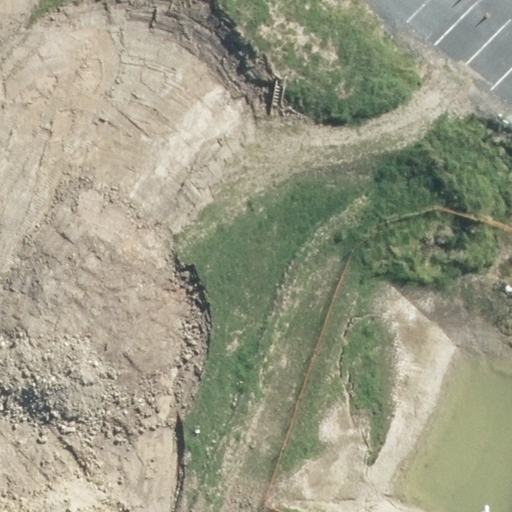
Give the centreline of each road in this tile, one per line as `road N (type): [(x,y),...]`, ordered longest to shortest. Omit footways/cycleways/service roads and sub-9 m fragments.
road 1 (trunk): [(40,175),(78,250),(126,393),(129,511)]
road 2 (track): [(0,193),(113,0)]
